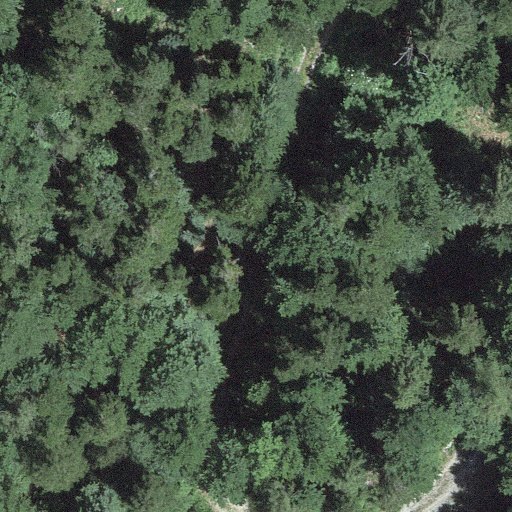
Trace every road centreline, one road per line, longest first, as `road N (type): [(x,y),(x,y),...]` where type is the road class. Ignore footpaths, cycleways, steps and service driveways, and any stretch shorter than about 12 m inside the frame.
road 1 (track): [(341,0),(279,161),(230,349),(222,456),(232,511)]
road 2 (track): [(413,511),(481,463),(511,351)]
